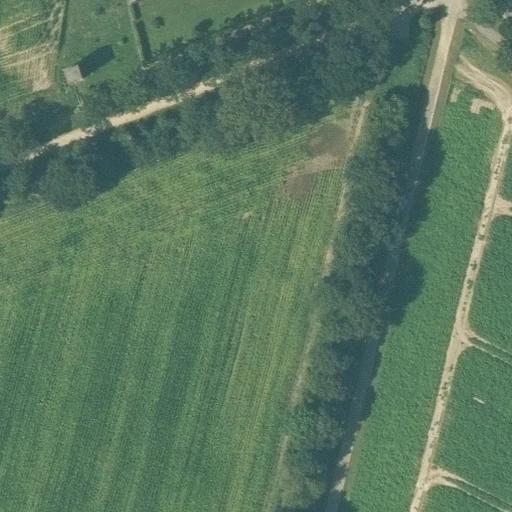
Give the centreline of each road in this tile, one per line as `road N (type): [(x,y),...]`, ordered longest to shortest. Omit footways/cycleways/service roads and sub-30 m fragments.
road 1 (unclassified): [(479,0),(465,13),(440,76),(336,511)]
road 2 (unclassified): [(451,0),(0,172)]
